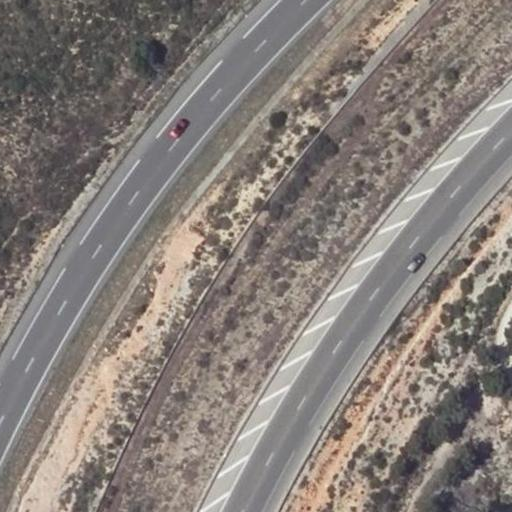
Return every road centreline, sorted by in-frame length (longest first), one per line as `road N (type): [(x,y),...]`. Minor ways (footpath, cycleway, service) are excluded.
road 1 (trunk): [(308,0),(236,70),(113,220),(0,424)]
road 2 (trunk): [(242,511),(334,352),(452,196),(511,132)]
